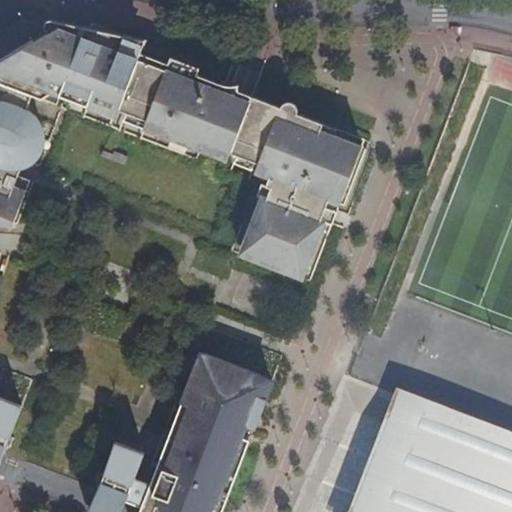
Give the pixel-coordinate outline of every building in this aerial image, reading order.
[(321,130),(324,123),(297,113),(282,107),(202,77),(198,75),(169,64),(142,54),(147,41),(65,23),(0,61),(0,221),(6,222),(12,199),(21,202),(31,180),(19,175),(40,121),(33,112),(28,109),(34,95),(58,104),(62,95),(88,106),(92,98),(163,125),(160,133),(202,149),(205,141),(275,168),(246,240),(259,245),(253,258),(292,273),(298,260),(309,265),(327,220),(323,218),(326,210),(330,200),(341,204),(363,147),(321,130)] [(169,64),(198,75),(200,67),(172,56),(169,64)] [(282,107),(297,113),(298,108),(294,102),(287,101),(282,107)] [(467,166),(473,317),(511,332),(511,138),(505,138),(510,149),(502,168),(497,155),(472,165),(467,166)] [(256,427),(273,382),(261,378),(262,374),(207,353),(206,355),(202,354),(151,485),(136,479),(146,453),(118,441),(98,489),(127,501),(129,496),(145,502),(143,507),(140,511),(216,511),(245,438),(250,426),(256,427)] [(511,511),(511,434),(399,390),(351,511),(511,511)] [(0,451),(5,453),(6,451),(25,458),(34,433),(33,423),(29,412),(24,405),(0,396),(0,451)] [(223,511),(251,440),(245,438),(216,511),(223,511)] [(122,511),(127,501),(98,489),(88,511),(122,511)] [(129,496),(127,501),(143,507),(145,502),(129,496)]
